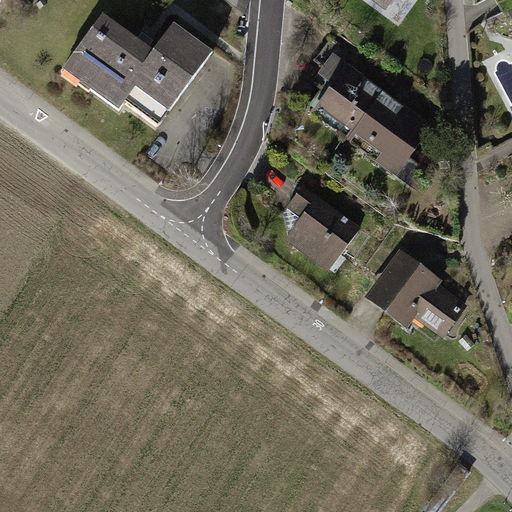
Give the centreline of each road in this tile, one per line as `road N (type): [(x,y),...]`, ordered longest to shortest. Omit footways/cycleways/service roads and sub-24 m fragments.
road 1 (residential): [(180,233),(504,471)]
road 2 (residential): [(454,0),(473,232),(511,366)]
road 3 (residential): [(271,0),(244,139),(180,233)]
road 4 (residential): [(0,98),(180,233)]
